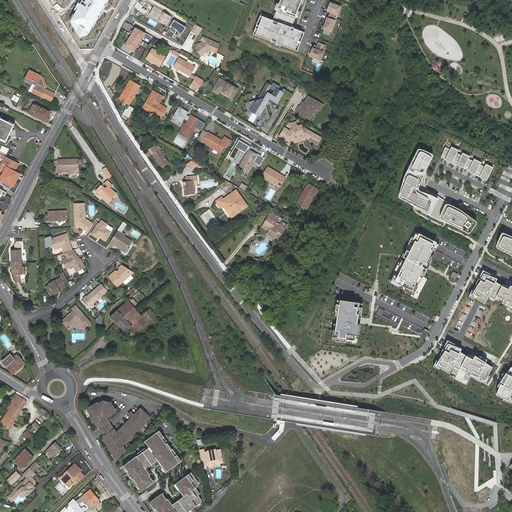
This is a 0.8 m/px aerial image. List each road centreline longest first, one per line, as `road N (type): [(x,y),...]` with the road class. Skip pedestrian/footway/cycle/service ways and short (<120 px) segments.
road 1 (residential): [(330,383),(311,385),(238,296),(84,78)]
road 2 (residential): [(324,167),(307,165),(101,47)]
road 3 (residential): [(84,78),(0,235)]
road 4 (residential): [(494,215),(430,183),(440,165),(503,196)]
road 5 (tertiary): [(140,511),(70,398)]
road 6 (tertiary): [(57,404),(132,511)]
road 7 (residential): [(436,330),(494,215)]
road 8 (residential): [(19,320),(52,310),(103,263),(88,244)]
